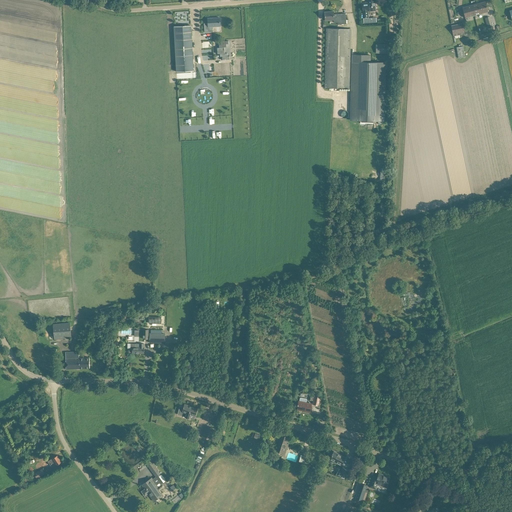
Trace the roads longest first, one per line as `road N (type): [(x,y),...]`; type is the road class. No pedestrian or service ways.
road 1 (unclassified): [(511,477),(421,467),(151,384),(53,380)]
road 2 (unclassified): [(91,0),(131,9),(262,0)]
road 3 (unclassified): [(114,511),(62,439),(53,380)]
